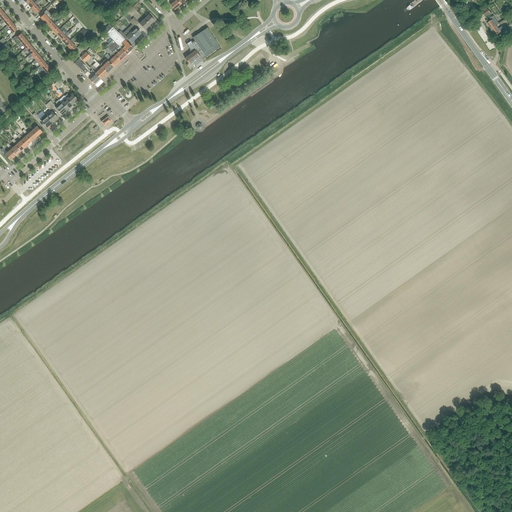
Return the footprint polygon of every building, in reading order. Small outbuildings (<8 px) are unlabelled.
[(35,4),(34,3),(31,0),(28,0),(26,2),(31,8),(35,4)] [(35,4),(31,8),(36,14),(40,10),(36,5),(39,2),(37,0),(34,3),(35,4)] [(174,10),(180,5),(176,0),(170,5),(174,10)] [(487,9),(482,13),(484,17),(490,13),(487,9)] [(44,14),(40,18),(45,23),(49,20),(49,19),(52,16),(46,10),(43,13),(44,14)] [(154,21),(149,15),(147,13),(145,15),(146,17),(144,19),(150,25),(154,21)] [(51,21),(54,18),(52,16),(49,19),(49,20),(45,23),(51,29),(55,25),(54,24),(51,21)] [(491,29),(496,26),(499,24),(493,16),(487,20),(488,22),(487,23),(491,29)] [(8,27),(12,23),(7,18),(3,21),(2,20),(0,22),(0,23),(1,25),(4,22),(7,26),(8,27)] [(145,30),(150,25),(144,19),(139,24),(145,30)] [(60,31),(59,30),(56,26),(59,23),(57,21),(54,24),(55,25),(51,29),(56,35),(60,31)] [(8,27),(7,26),(4,29),(6,31),(8,29),(9,28),(13,33),(17,29),(12,23),(8,27)] [(131,32),(136,38),(141,34),(134,27),(132,24),(127,29),(131,32)] [(495,35),(500,32),(496,26),(491,29),(495,35)] [(65,36),(65,35),(61,32),(64,29),(62,27),(59,30),(60,31),(56,35),(61,40),(65,36)] [(125,40),(118,33),(113,27),(106,34),(114,42),(126,54),(133,48),(125,40)] [(191,53),(185,58),(185,59),(189,63),(186,65),(190,70),(193,68),(196,66),(195,66),(199,62),(202,60),(202,59),(201,58),(205,55),(205,56),(220,47),(218,43),(207,28),(193,37),(193,38),(193,37),(195,40),(192,42),(191,41),(186,44),(190,50),(190,52),(191,53)] [(120,31),(118,33),(125,40),(127,38),(132,43),(136,38),(131,32),(127,29),(123,33),(120,31)] [(71,42),(70,41),(67,37),(69,34),(68,32),(65,35),(65,36),(61,40),(67,46),(71,42)] [(21,43),(26,40),(21,34),(17,37),(16,36),(13,39),(14,41),(18,39),(21,43)] [(71,42),(67,46),(72,51),(76,47),(72,43),(75,40),(73,38),(70,41),(71,42)] [(26,49),(31,46),(26,40),(21,43),(18,45),(19,47),(23,45),(26,49)] [(120,61),(126,54),(114,42),(112,44),(117,49),(112,53),(120,61)] [(31,55),(36,52),(31,46),(26,49),(22,51),(24,53),(27,51),(31,55)] [(112,53),(110,50),(108,48),(105,50),(108,52),(108,53),(110,55),(106,59),(114,67),(120,61),(112,53)] [(36,61),(41,58),(36,52),(31,55),(27,57),(29,59),(32,57),(36,60),(36,61)] [(91,57),(86,52),(86,53),(81,58),(81,57),(80,58),(85,63),(85,62),(90,57),(91,57)] [(41,67),(46,63),(41,58),(36,61),(36,60),(32,63),(34,65),(37,62),(40,66),(41,67)] [(107,73),(114,67),(106,59),(100,65),(107,73)] [(41,67),(40,66),(37,69),(39,71),(42,68),(46,73),(51,69),(46,63),(41,67)] [(84,68),(86,66),(84,64),(79,68),(95,85),(101,79),(93,71),(90,74),(84,68)] [(101,79),(107,73),(100,65),(93,71),(101,79)] [(66,98),(72,105),(78,100),(71,93),(68,96),(67,94),(64,96),(66,98)] [(67,110),(72,105),(66,98),(61,103),(67,110)] [(67,110),(61,103),(58,100),(55,103),(58,105),(55,107),(62,115),(67,110)] [(46,115),(52,123),(58,118),(51,111),(46,115)] [(47,128),(52,123),(46,115),(40,120),(47,128)] [(111,121),(108,117),(101,122),(104,126),(111,121)] [(32,127),(31,127),(29,125),(28,126),(30,129),(32,131),(37,137),(42,132),(37,126),(34,129),(32,127)] [(37,137),(32,131),(30,129),(31,131),(26,136),(31,142),(37,137)] [(26,146),(31,142),(26,136),(21,141),(26,146)] [(17,141),(16,142),(13,139),(12,141),(14,143),(15,145),(21,151),(26,146),(21,141),(18,143),(17,141)] [(11,145),(10,146),(8,144),(6,145),(9,148),(9,149),(15,156),(21,151),(15,145),(16,145),(13,148),(11,145)] [(10,161),(15,156),(9,149),(10,150),(5,155),(10,161)]
